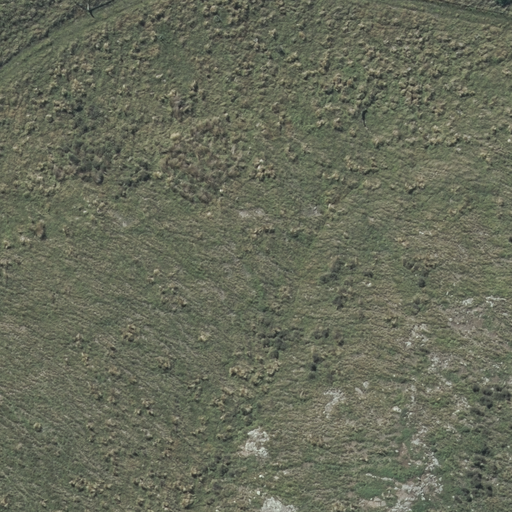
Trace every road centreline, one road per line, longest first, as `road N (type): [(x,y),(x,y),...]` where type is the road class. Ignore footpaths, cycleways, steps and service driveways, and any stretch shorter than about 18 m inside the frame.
road 1 (track): [(0,91),(36,60),(145,0)]
road 2 (track): [(392,0),(511,19)]
